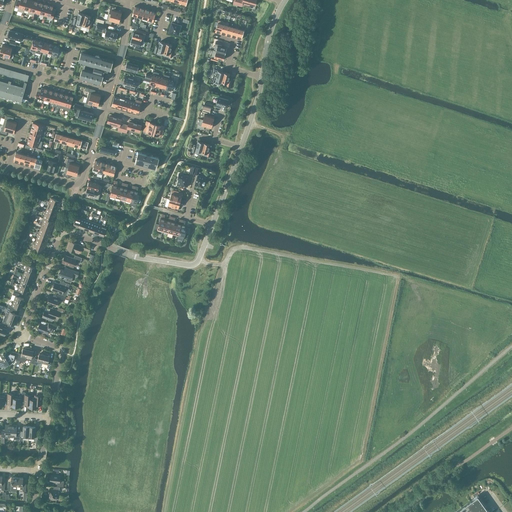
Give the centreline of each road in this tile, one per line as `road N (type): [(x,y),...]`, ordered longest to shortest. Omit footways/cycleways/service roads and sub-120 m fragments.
road 1 (residential): [(48,417),(60,351),(24,333),(63,230)]
road 2 (residential): [(102,244),(195,265),(211,225)]
